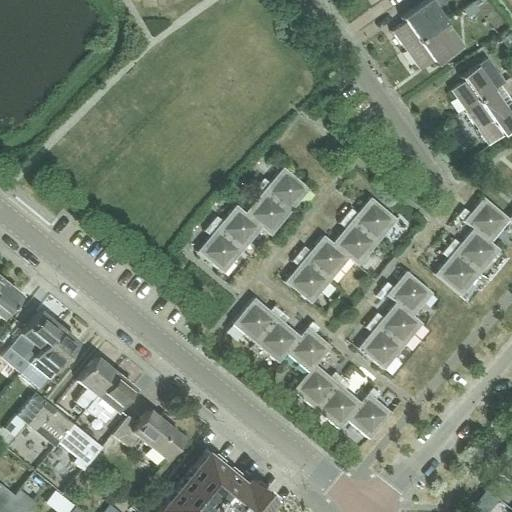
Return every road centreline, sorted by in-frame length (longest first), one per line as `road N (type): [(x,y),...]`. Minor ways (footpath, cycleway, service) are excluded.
road 1 (residential): [(367,511),(0,212)]
road 2 (residential): [(372,511),(511,352)]
road 3 (residential): [(420,158),(307,0)]
